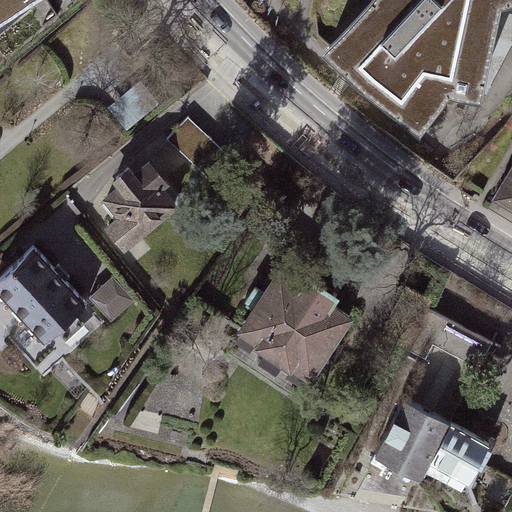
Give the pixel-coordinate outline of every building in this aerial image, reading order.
[(0,0),(0,19),(30,0),(0,0)] [(359,0),(320,42),(365,84),(419,126),(450,86),(481,94),(501,0),(359,0)] [(109,108),(128,129),(161,101),(142,79),(109,108)] [(229,155),(187,115),(169,135),(209,176),(229,155)] [(116,181),(100,194),(117,214),(107,222),(127,245),(177,204),(162,187),(169,181),(148,155),(133,167),(126,159),(109,173),(116,181)] [(511,158),(492,192),(511,203),(511,158)] [(31,244),(0,271),(0,291),(43,339),(84,302),(31,244)] [(277,261),(236,326),(314,375),(354,312),(335,301),(340,292),(306,270),(301,276),(277,261)] [(405,285),(380,334),(425,358),(433,342),(480,367),(494,340),(431,307),(434,300),(405,285)] [(493,442),(405,395),(375,451),(421,476),(426,468),(468,490),(493,442)]
